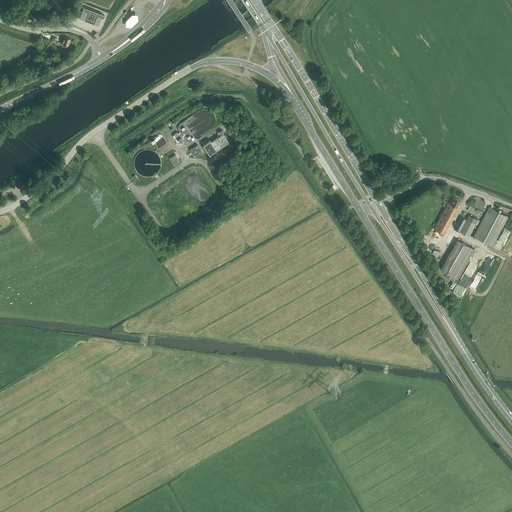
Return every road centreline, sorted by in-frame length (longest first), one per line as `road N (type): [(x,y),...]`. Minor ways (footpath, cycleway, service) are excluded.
road 1 (primary): [(244,0),(372,210)]
road 2 (primary): [(380,205),(253,0)]
road 3 (primary): [(452,334),(380,205)]
road 4 (primary): [(372,210),(452,334)]
road 5 (unclassified): [(380,205),(432,178),(511,204)]
road 6 (unclassified): [(0,212),(41,187),(93,132)]
